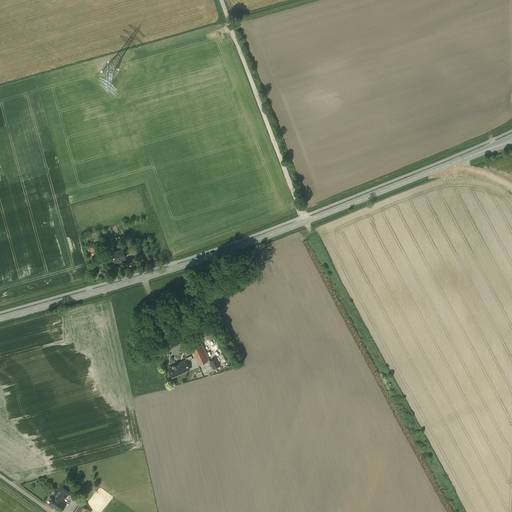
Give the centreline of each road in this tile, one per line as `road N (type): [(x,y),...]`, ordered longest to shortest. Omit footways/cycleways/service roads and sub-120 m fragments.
road 1 (tertiary): [(511,140),(237,247),(0,318)]
road 2 (track): [(222,0),(305,221)]
